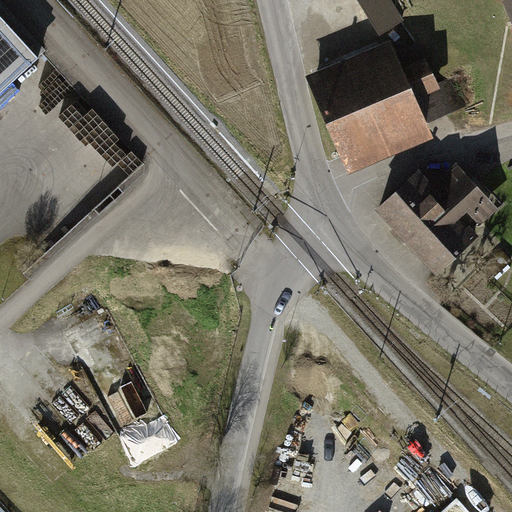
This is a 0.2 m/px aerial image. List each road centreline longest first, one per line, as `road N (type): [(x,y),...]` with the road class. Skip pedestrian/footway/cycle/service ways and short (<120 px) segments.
road 1 (tertiary): [(332,215),(305,244),(263,320),(220,511)]
road 2 (tertiary): [(332,215),(407,299),(511,379)]
road 3 (tertiary): [(274,0),(312,183),(332,215)]
road 4 (track): [(312,183),(511,125)]
